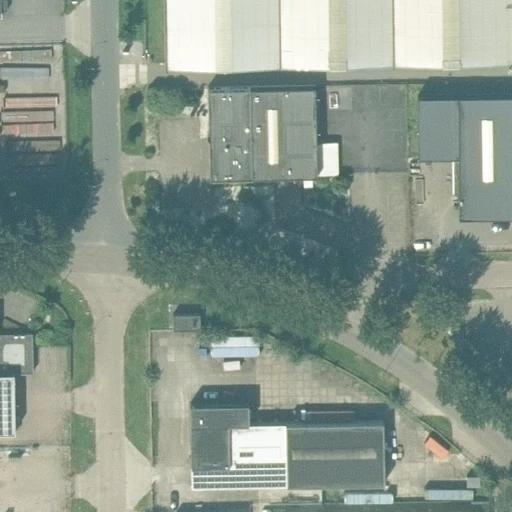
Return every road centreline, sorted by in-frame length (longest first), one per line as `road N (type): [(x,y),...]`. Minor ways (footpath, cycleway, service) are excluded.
road 1 (unclassified): [(111,511),(105,255)]
road 2 (unclassified): [(105,255),(104,0)]
road 3 (unclassified): [(332,321),(240,279),(105,255)]
road 4 (unclassified): [(511,453),(423,374),(332,321)]
road 5 (unclassified): [(332,321),(368,280),(511,275)]
road 6 (unknown): [(351,128),(332,321)]
